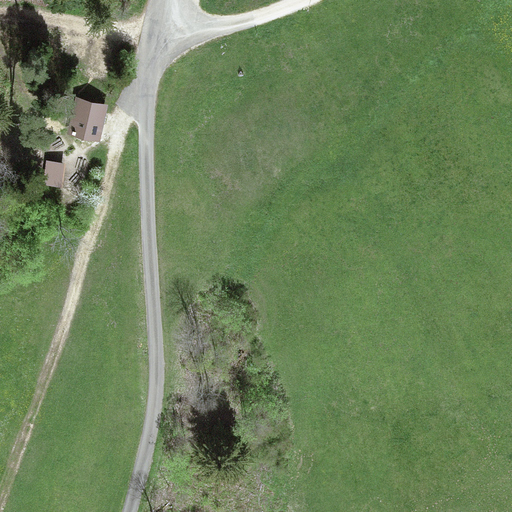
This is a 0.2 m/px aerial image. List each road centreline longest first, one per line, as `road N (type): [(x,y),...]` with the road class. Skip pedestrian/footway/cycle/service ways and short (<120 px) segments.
road 1 (residential): [(162,0),(148,92),(155,404),(129,511)]
road 2 (track): [(148,92),(120,132),(0,508)]
road 3 (track): [(299,0),(214,29),(156,37),(0,7)]
